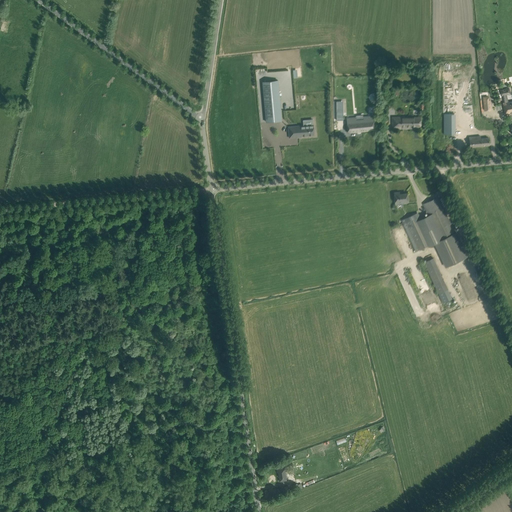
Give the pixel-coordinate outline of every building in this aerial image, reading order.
[(278,81),(262,82),(266,122),(281,121),(278,81)] [(511,113),(511,101),(508,102),(507,95),(503,96),(504,103),(503,103),(505,114),(511,113)] [(455,102),(456,113),(465,112),(464,101),(455,102)] [(356,118),(347,118),(348,134),(374,132),(373,116),(363,117),(363,119),(356,120),(356,118)] [(392,129),(421,128),(420,117),(392,117),(392,129)] [(305,125),(288,127),(289,138),(302,137),(302,136),(314,135),(313,124),(313,125),(313,126),(305,127),(305,125)] [(489,138),(481,139),(480,136),(469,137),(470,147),(489,145),(489,138)] [(394,192),(395,204),(408,203),(407,193),(400,194),(399,192),(394,192)] [(455,233),(438,197),(434,199),(423,204),(427,212),(426,212),(428,217),(421,220),(432,244),(432,245),(435,244),(436,246),(446,267),(468,257),(457,232),(455,233)] [(414,219),(412,215),(402,220),(416,251),(432,244),(421,220),(419,216),(414,219)] [(439,294),(448,290),(439,272),(440,271),(433,258),(424,262),(439,294)] [(414,291),(407,276),(401,279),(407,294),(414,291)] [(466,292),(469,299),(475,297),(471,290),(466,292)] [(286,466),(276,468),(277,472),(278,472),(280,481),(287,480),(285,471),(286,471),(286,466)]
